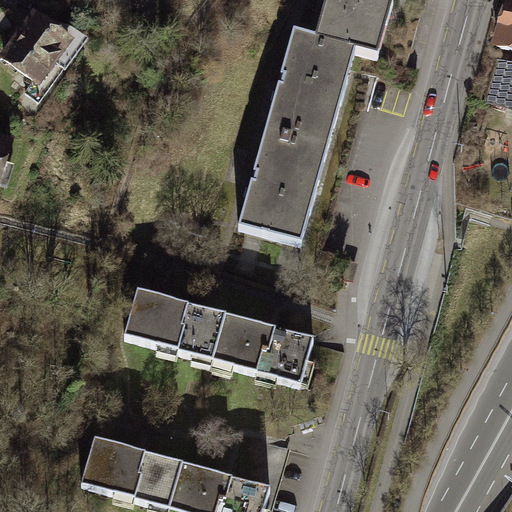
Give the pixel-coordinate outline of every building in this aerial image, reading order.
[(333,0),(323,42),(398,60),(409,16),(412,0),(333,0)] [(511,0),(496,49),(502,51),(511,53),(511,0)] [(0,41),(20,27),(0,1),(0,41)] [(90,50),(44,20),(12,67),(42,87),(34,99),(51,110),(90,50)] [(375,59),(298,41),(250,237),(328,255),(338,214),(364,105),(375,59)] [(511,53),(502,51),(488,104),(511,110),(511,53)] [(0,137),(0,187),(15,190),(25,143),(0,137)] [(142,286),(128,343),(309,389),(323,332),(287,322),(189,298),(142,286)] [(156,451),(110,439),(98,487),(194,511),(285,511),(293,486),(256,476),(156,451)]
